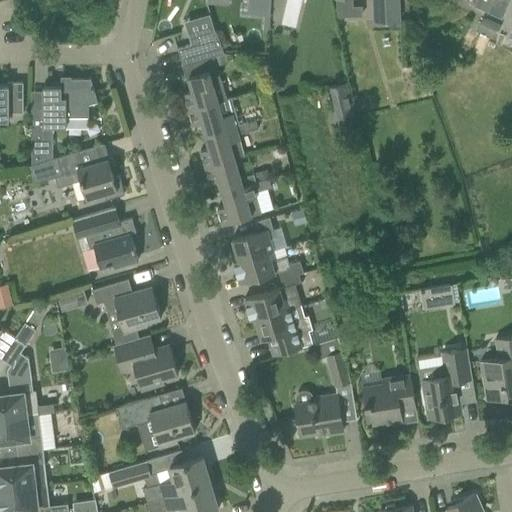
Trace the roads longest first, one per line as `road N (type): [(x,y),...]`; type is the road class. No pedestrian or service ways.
road 1 (residential): [(275,494),(128,58)]
road 2 (residential): [(275,494),(503,457)]
road 3 (residential): [(128,58),(9,59),(0,52)]
